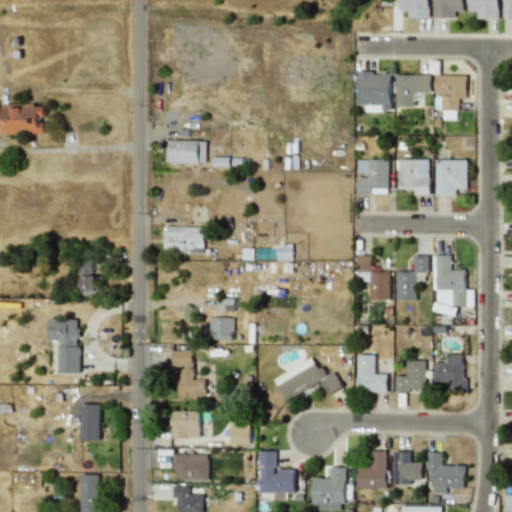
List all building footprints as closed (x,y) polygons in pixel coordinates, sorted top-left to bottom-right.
[(429,0),(399,0),(399,11),(408,11),(407,17),(429,18),(429,0)] [(464,11),(464,0),(433,0),(433,18),(455,18),(455,11),(464,11)] [(468,0),(468,11),(477,11),(477,19),(499,19),(499,0),(468,0)] [(511,0),(502,0),(502,19),(511,19),(511,0)] [(358,71),(358,105),(366,105),(366,111),(391,111),(391,73),(373,74),(373,71),(358,71)] [(431,75),(395,74),(395,106),(420,107),(420,92),(430,92),(431,75)] [(467,75),(435,75),(434,94),(442,94),(442,119),(458,119),(458,98),(466,98),(467,75)] [(3,105),(3,134),(45,133),(44,104),(3,105)] [(206,163),(206,141),(166,140),(166,163),(206,163)] [(357,175),(356,194),(387,194),(388,160),(357,159),(357,175)] [(429,194),(428,159),(398,160),(398,189),(415,189),(415,195),(429,194)] [(466,189),(467,160),(435,160),(435,195),(456,195),(456,189),(466,189)] [(164,253),(203,254),(204,227),(165,226),(164,253)] [(292,258),(292,244),(276,244),(276,258),(292,258)] [(465,269),(451,269),(451,254),(436,255),(437,312),(441,312),(441,309),(449,309),(449,306),(466,306),(465,269)] [(371,255),(357,255),(356,281),(370,281),(369,300),(389,300),(390,271),(371,271),(371,255)] [(395,300),(415,300),(416,272),(428,273),(428,255),(414,255),(413,272),(396,271),(395,300)] [(80,261),(79,295),(96,295),(96,275),(91,275),(92,261),(80,261)] [(233,297),(217,297),(218,311),(233,310),(233,297)] [(209,339),(233,340),(233,318),(209,317),(209,339)] [(79,373),(79,338),(80,338),(80,328),(77,328),(77,318),(48,319),(49,339),(58,339),(58,373),(79,373)] [(174,351),(175,397),(205,396),(204,379),(192,379),(192,350),(174,351)] [(434,363),(434,382),(452,381),(452,387),(464,387),(464,354),(449,354),(449,362),(434,363)] [(357,355),(356,392),(387,392),(387,374),(374,374),(374,355),(357,355)] [(274,379),(286,401),(321,382),(328,394),(341,387),(334,372),(327,376),(322,367),(318,369),(312,358),(274,379)] [(425,360),(406,361),(407,376),(395,376),(395,390),(425,390),(425,360)] [(100,404),(81,404),(80,440),(99,440),(100,404)] [(200,411),(170,411),(170,437),(199,438),(200,411)] [(230,444),(250,443),(250,419),(230,419),(230,444)] [(422,479),(422,462),(410,462),(410,451),(394,450),(393,484),(410,484),(411,479),(422,479)] [(276,451),(259,451),(259,492),(274,493),(274,499),(284,499),(284,494),(294,494),(294,469),(275,469),(276,451)] [(387,451),(370,451),(370,466),(357,466),(357,488),(386,489),(387,451)] [(447,488),(464,488),(465,465),(442,465),(443,452),(429,452),(427,492),(447,493),(447,488)] [(174,454),(174,480),(208,480),(208,454),(174,454)] [(344,467),(329,467),(329,478),(312,478),(311,503),(317,503),(317,510),(344,510),(344,467)] [(99,511),(100,475),(80,474),(79,511),(99,511)] [(202,511),(203,495),(189,494),(189,486),(173,486),(173,496),(177,497),(176,511),(202,511)]
